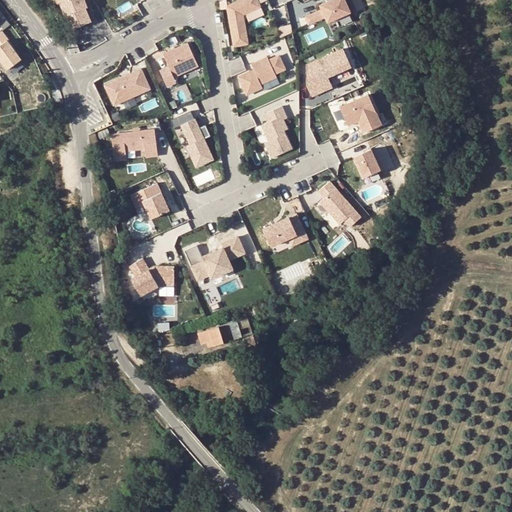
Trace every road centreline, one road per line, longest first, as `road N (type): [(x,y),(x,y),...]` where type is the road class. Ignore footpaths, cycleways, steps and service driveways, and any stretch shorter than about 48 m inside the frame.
road 1 (tertiary): [(254,511),(114,343),(76,105),(64,77)]
road 2 (residential): [(202,3),(240,196)]
road 3 (residential): [(64,77),(202,3)]
